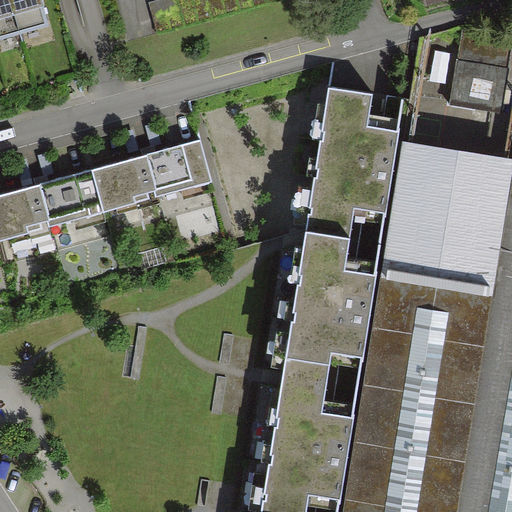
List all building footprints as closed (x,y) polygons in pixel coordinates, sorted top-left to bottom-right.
[(10,0),(0,0),(0,40),(20,35),(10,0)] [(39,0),(10,0),(20,35),(47,27),(39,0)] [(154,0),(148,2),(157,35),(288,0),(154,0)] [(450,101),(503,109),(511,56),(511,34),(462,26),(450,101)] [(438,65),(439,41),(421,40),(421,65),(438,65)] [(333,92),(300,87),(229,511),(267,511),(270,495),(303,501),(317,412),(284,407),(292,353),(324,358),(338,274),(305,269),(315,208),(346,213),(360,131),(328,126),(333,92)] [(198,141),(92,169),(105,218),(211,190),(198,141)] [(511,511),(511,157),(407,142),(392,242),(351,511),(511,511)] [(92,169),(0,193),(0,245),(105,218),(92,169)]
